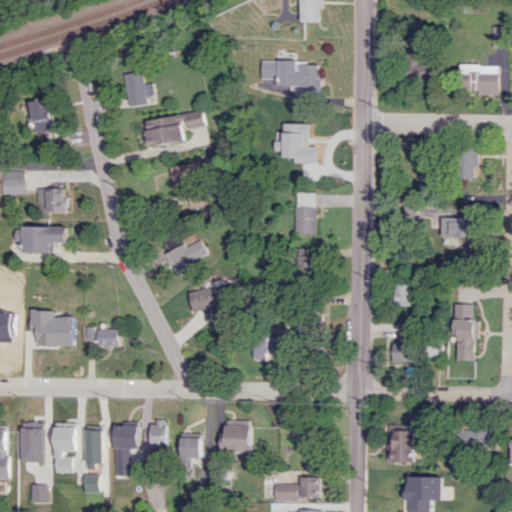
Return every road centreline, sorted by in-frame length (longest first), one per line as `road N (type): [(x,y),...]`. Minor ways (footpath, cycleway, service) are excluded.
road 1 (tertiary): [(368,0),(357,511)]
road 2 (residential): [(511,392),(0,385)]
road 3 (residential): [(82,75),(118,251),(188,388)]
road 4 (residential): [(511,212),(506,392)]
road 5 (residential): [(511,121),(366,118)]
